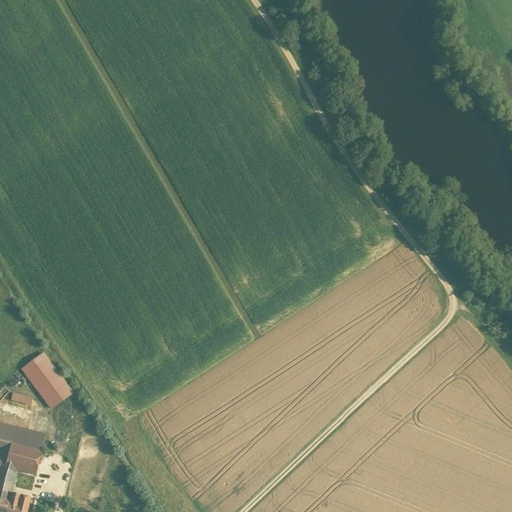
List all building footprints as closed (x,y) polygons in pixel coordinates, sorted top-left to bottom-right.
[(20,366),(47,409),(71,394),(44,351),(20,366)] [(11,392),(9,400),(30,405),(32,397),(11,392)] [(42,451),(0,440),(0,466),(17,471),(36,476),(42,451)] [(17,471),(0,466),(0,493),(11,496),(12,494),(17,471)] [(0,511),(7,511),(11,496),(0,493),(0,511)] [(20,496),(12,494),(11,496),(7,511),(26,511),(30,498),(20,495),(20,496)]
